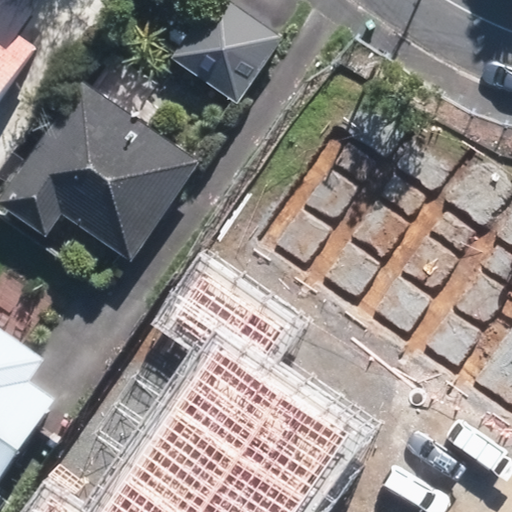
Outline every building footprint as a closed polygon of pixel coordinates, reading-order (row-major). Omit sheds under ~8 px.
[(0,0),(0,92),(36,42),(19,30),(39,0),(0,0)] [(211,0),(173,58),(240,103),(282,40),(222,0),(211,0)] [(81,79),(0,194),(0,203),(44,235),(61,211),(129,258),(198,160),(81,79)] [(254,239),(305,273),(382,160),(331,126),(254,239)] [(305,273),(356,308),(433,195),(382,160),(305,273)] [(356,308),(406,342),(483,229),(433,195),(356,308)] [(406,342),(457,376),(511,295),(511,248),(483,229),(406,342)] [(196,351),(162,401),(304,498),(347,435),(262,377),(301,320),(203,253),(154,323),(196,351)] [(511,295),(457,376),(508,410),(511,404),(511,295)] [(52,338),(0,301),(0,468),(63,377),(37,359),(52,338)] [(162,401),(116,468),(180,511),(294,511),(304,498),(162,401)] [(511,511),(511,442),(482,442),(480,511),(511,511)] [(180,511),(116,468),(85,511),(84,511),(42,483),(22,511),(180,511)]
